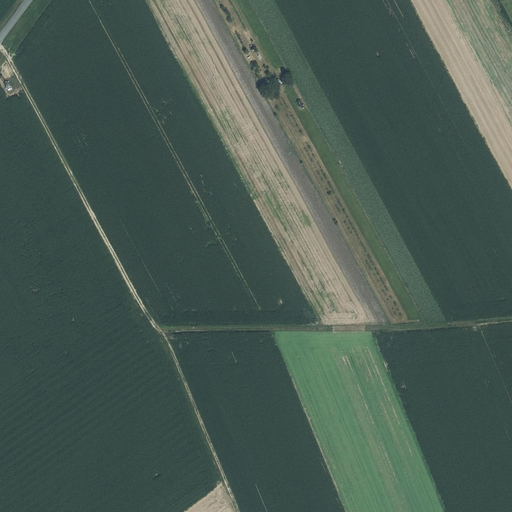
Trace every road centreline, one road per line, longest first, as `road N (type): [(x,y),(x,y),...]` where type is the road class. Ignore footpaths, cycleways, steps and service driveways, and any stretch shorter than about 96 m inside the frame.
road 1 (track): [(0,44),(160,331),(511,318)]
road 2 (track): [(239,511),(160,331)]
